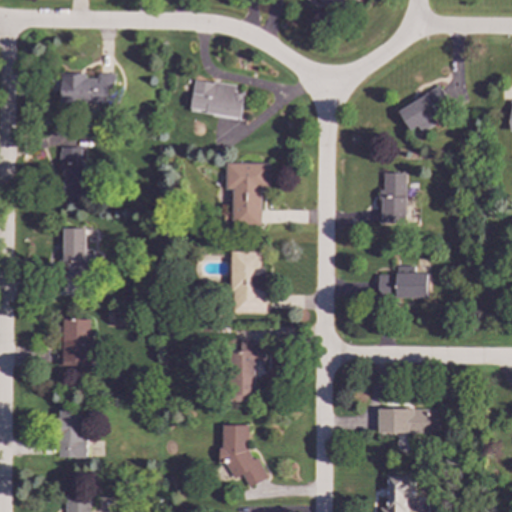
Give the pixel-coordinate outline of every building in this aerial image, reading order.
[(59,103),(106,103),(105,87),(113,87),(113,73),(94,73),(94,75),(58,76),(59,103)] [(236,85),(193,80),(190,112),(241,118),(244,93),(235,92),(236,85)] [(409,131),(417,127),(420,132),(435,125),(432,118),(450,109),(439,88),(398,109),(409,131)] [(85,148),(61,147),(61,200),(75,200),(76,194),(84,194),(85,148)] [(269,163),(226,163),(226,190),(232,190),(232,228),(262,228),(262,190),(269,190),(269,163)] [(405,173),(383,173),(382,190),(380,190),(379,223),(404,223),(405,173)] [(85,229),(61,228),(61,276),(91,276),(92,250),(85,250),(85,229)] [(231,251),(231,313),(266,313),(266,269),(260,269),(260,251),(231,251)] [(428,298),(428,274),(377,274),(377,298),(428,298)] [(90,366),(91,320),(63,319),(62,345),(57,344),(57,366),(90,366)] [(253,363),(265,363),(265,343),(248,343),(248,339),(240,339),(240,345),(231,345),(231,401),(253,401),(253,363)] [(377,433),(437,433),(437,410),(378,409),(377,433)] [(86,457),(85,439),(81,439),(81,411),(57,411),(58,458),(86,457)] [(247,425),(221,425),(221,448),(218,449),(218,463),(226,463),(231,477),(243,477),(248,487),(264,480),(247,439),(247,425)] [(379,511),(408,511),(409,500),(414,500),(414,477),(385,476),(385,508),(379,508),(379,511)] [(88,511),(89,495),(65,495),(65,511),(88,511)]
